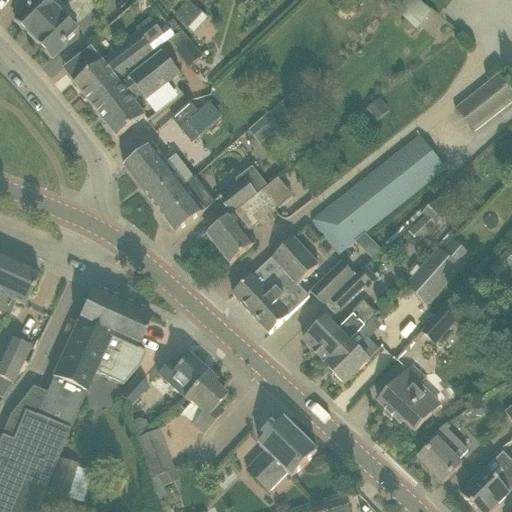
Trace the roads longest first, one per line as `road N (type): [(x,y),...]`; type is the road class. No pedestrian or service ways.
road 1 (secondary): [(415,511),(104,230)]
road 2 (tertiary): [(104,230),(105,201),(85,144),(0,51)]
